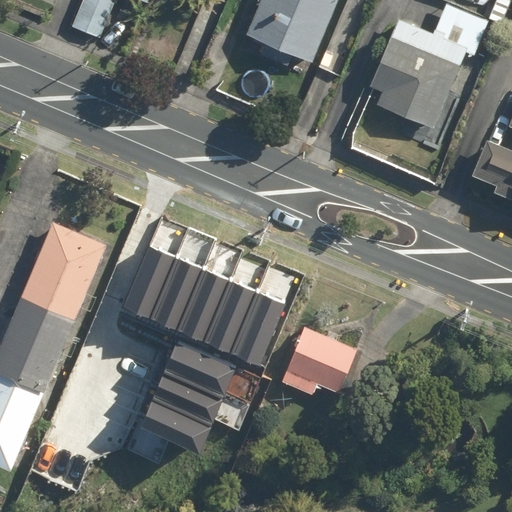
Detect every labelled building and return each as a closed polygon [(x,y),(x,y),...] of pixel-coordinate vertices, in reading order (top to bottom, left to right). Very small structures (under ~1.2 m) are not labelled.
[(118,0),(85,0),(76,24),(105,35),(118,0)] [(265,0),(253,31),(272,39),(268,51),(295,62),(300,50),(320,59),(344,0),(265,0)] [(452,0),(440,29),(405,14),(377,83),(388,88),(383,100),(442,124),(473,48),(480,51),(495,16),(454,0),(452,0)] [(511,143),(493,136),(479,170),(504,181),(502,187),(511,191),(511,143)] [(109,245),(54,222),(0,351),(0,461),(16,468),(109,245)] [(176,257),(150,246),(124,308),(151,319),(176,257)] [(176,257),(151,319),(178,330),(203,268),(176,257)] [(230,279),(203,268),(178,330),(205,341),(230,279)] [(230,279),(205,341),(233,353),(259,291),(230,279)] [(286,302),(259,291),(233,353),(260,364),(286,302)] [(364,345),(311,323),(288,378),(319,391),(324,379),(346,388),(364,345)] [(236,368),(176,344),(165,370),(225,395),(236,368)] [(213,424),(225,395),(165,370),(153,399),(213,424)] [(213,424),(153,399),(141,428),(201,453),(213,424)]
